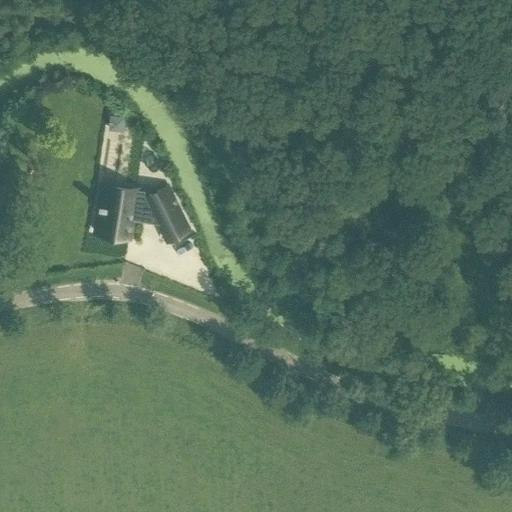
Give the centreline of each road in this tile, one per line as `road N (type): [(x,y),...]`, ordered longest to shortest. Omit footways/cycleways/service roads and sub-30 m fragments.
road 1 (unclassified): [(511,424),(402,408),(111,283),(0,300)]
road 2 (track): [(0,37),(55,23),(240,33),(348,0)]
